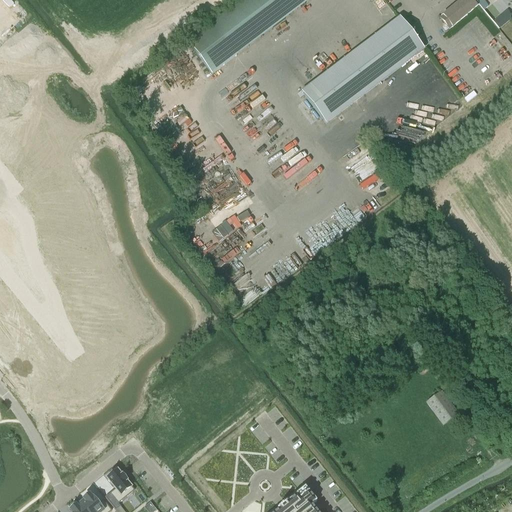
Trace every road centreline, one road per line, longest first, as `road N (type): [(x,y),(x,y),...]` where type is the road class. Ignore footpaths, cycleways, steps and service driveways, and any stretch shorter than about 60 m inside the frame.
road 1 (residential): [(62,501),(132,446),(187,511)]
road 2 (residential): [(5,193),(46,287),(48,321)]
road 3 (residential): [(62,501),(29,428),(0,389)]
